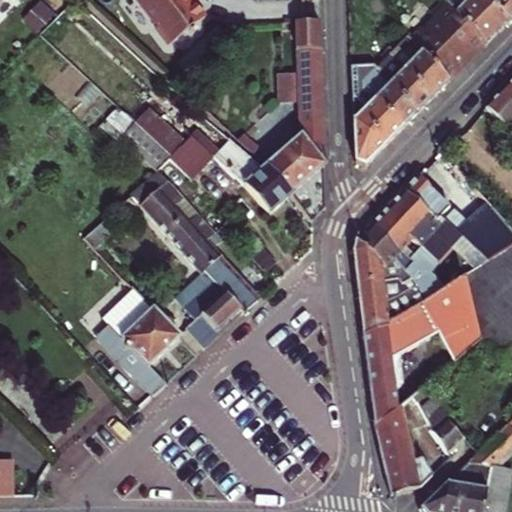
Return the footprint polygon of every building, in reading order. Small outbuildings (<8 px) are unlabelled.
[(135,0),(158,27),(155,29),(169,46),(188,32),(190,34),(195,31),(193,28),(205,18),(190,0),(135,0)] [(448,83),(485,46),(455,13),(444,0),(428,14),(435,20),(422,32),(420,29),(409,39),(412,42),(422,53),(448,83)] [(484,0),(443,0),(444,0),(455,13),(485,46),(508,23),(484,0)] [(511,0),(484,0),(508,23),(511,18),(511,0)] [(36,35),(54,17),(41,3),(22,21),(36,35)] [(99,89),(109,79),(123,94),(128,89),(68,24),(52,39),(99,89)] [(293,195),(324,167),(320,24),(297,24),(298,74),(279,75),(279,106),(300,104),(301,138),(267,166),(293,195)] [(432,99),(448,83),(422,53),(410,65),(400,55),(412,42),(409,39),(408,37),(389,56),(432,99)] [(418,114),(432,99),(389,56),(379,67),(376,69),(375,72),(379,76),(390,86),(418,114)] [(376,69),(373,66),(350,68),(355,165),(364,168),(402,129),(374,101),(374,102),(363,90),(363,83),(375,72),(376,69)] [(372,83),(379,76),(375,72),(363,83),(363,90),(374,102),(374,101),(402,129),(418,114),(390,86),(382,93),(372,83)] [(511,83),(485,111),(505,130),(511,122),(511,83)] [(171,159),(185,144),(138,100),(125,115),(135,124),(171,159)] [(169,160),(171,159),(135,124),(121,139),(156,173),(157,172),(169,160)] [(212,157),(217,151),(197,132),(192,137),(212,157)] [(213,158),(212,157),(192,137),(185,144),(171,159),(169,160),(191,181),(213,158)] [(289,199),(262,171),(230,142),(219,154),(214,159),(270,215),(289,199)] [(291,197),(293,195),(267,166),(266,167),(264,169),(262,171),(289,199),(291,197)] [(165,234),(191,209),(157,172),(156,173),(152,177),(130,197),(165,234)] [(439,219),(449,209),(433,193),(434,193),(417,177),(371,226),(412,264),(419,270),(444,243),(449,248),(459,238),(443,223),(439,219)] [(191,209),(165,234),(201,276),(175,300),(194,322),(225,295),(205,273),(221,257),(211,247),(206,242),(215,235),(191,209)] [(459,238),(466,230),(449,215),(443,223),(459,238)] [(95,251),(111,236),(101,225),(85,240),(95,251)] [(371,226),(355,242),(384,269),(391,263),(398,278),(405,271),(412,264),(371,226)] [(211,247),(220,242),(215,235),(206,242),(211,247)] [(391,263),(384,269),(355,242),(353,254),(356,283),(383,282),(399,279),(398,278),(391,263)] [(511,247),(464,277),(464,279),(480,343),(511,374),(511,247)] [(243,316),(260,300),(221,257),(205,273),(225,295),(194,322),(185,330),(203,350),(219,335),(216,332),(239,312),(243,316)] [(412,280),(419,270),(412,264),(405,271),(412,280)] [(412,280),(405,271),(398,278),(399,279),(402,285),(412,280)] [(417,307),(409,295),(402,285),(399,279),(383,282),(356,283),(363,337),(387,329),(386,326),(417,307)] [(436,338),(453,366),(480,343),(464,279),(427,301),(417,307),(386,326),(387,329),(386,329),(390,362),(397,361),(436,338)] [(427,301),(419,289),(412,280),(402,285),(409,295),(417,307),(427,301)] [(149,368),(180,339),(134,291),(102,323),(110,331),(100,342),(153,398),(165,387),(149,368)] [(386,329),(363,337),(370,401),(394,393),(395,392),(401,387),(397,361),(390,362),(386,329)] [(422,400),(431,392),(428,386),(417,395),(422,400)] [(394,393),(370,401),(374,428),(396,412),(394,393)] [(417,404),(422,400),(417,395),(413,398),(417,404)] [(445,459),(460,444),(442,424),(449,417),(440,407),(442,406),(435,397),(420,410),(432,432),(431,433),(445,459)] [(417,405),(417,404),(413,398),(407,403),(411,409),(417,405)] [(422,460),(412,465),(401,419),(406,419),(403,406),(396,412),(374,428),(390,498),(419,489),(432,478),(422,460)] [(499,467),(511,454),(511,428),(508,425),(474,459),(419,510),(421,511),(505,511),(511,474),(504,472),(505,468),(499,467)] [(0,498),(13,498),(12,468),(0,468),(0,498)]
